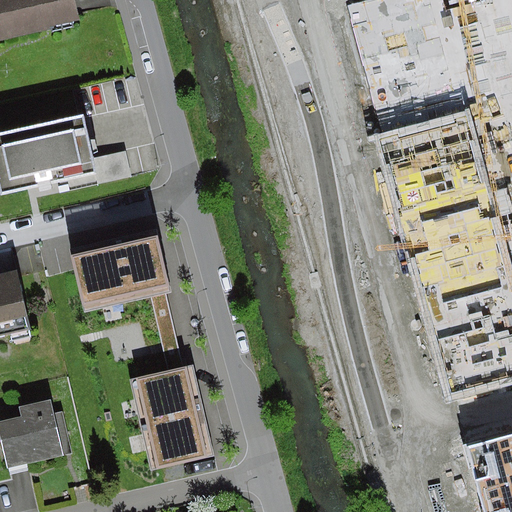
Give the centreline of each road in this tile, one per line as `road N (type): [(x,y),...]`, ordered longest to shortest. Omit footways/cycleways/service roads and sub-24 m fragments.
road 1 (residential): [(263,473),(194,194)]
road 2 (residential): [(194,194),(137,0)]
road 3 (residential): [(0,240),(194,194)]
road 4 (residential): [(92,511),(263,473)]
